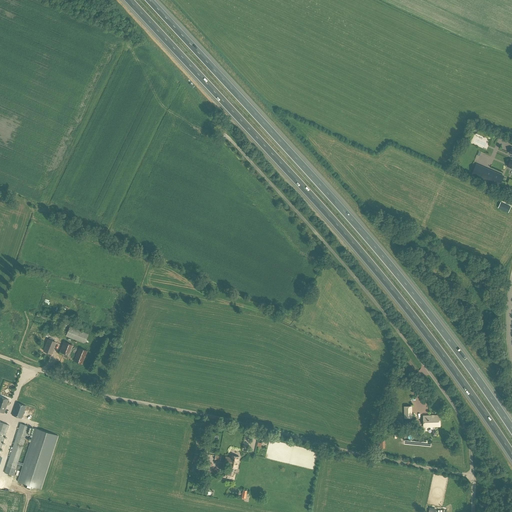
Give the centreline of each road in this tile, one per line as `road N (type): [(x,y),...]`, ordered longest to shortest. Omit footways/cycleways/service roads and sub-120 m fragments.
road 1 (motorway): [(127,0),(389,286),(511,453)]
road 2 (motorway): [(511,429),(351,219),(148,0)]
road 3 (track): [(472,476),(102,395),(0,356)]
